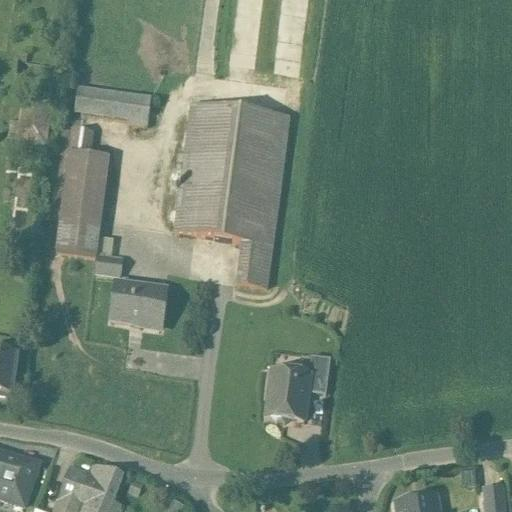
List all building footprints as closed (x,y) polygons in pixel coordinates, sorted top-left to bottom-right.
[(55,70),(18,65),(14,93),(24,95),(17,145),(43,149),(55,70)] [(150,103),(78,93),(75,117),(127,124),(127,129),(147,132),(150,103)] [(292,124),(191,110),(174,237),(243,246),(274,250),(292,124)] [(92,138),(72,135),(69,157),(89,160),(92,138)] [(89,160),(69,157),(56,257),(95,262),(109,163),(89,160)] [(274,250),(243,246),(237,290),(268,294),(274,250)] [(121,266),(97,262),(95,278),(119,281),(121,266)] [(166,296),(115,289),(110,327),(131,330),(131,328),(161,332),(166,296)] [(17,350),(0,348),(0,360),(16,363),(17,350)] [(330,362),(311,359),(308,377),(310,378),(307,396),(325,398),(330,362)] [(0,360),(0,407),(10,409),(10,402),(12,402),(17,363),(16,363),(0,360)] [(308,377),(272,373),(266,420),(272,420),(275,425),(285,426),(289,423),(303,425),(307,396),(310,378),(308,377)] [(26,511),(39,476),(0,463),(0,511),(2,511),(26,511)] [(93,476),(90,485),(70,477),(57,511),(113,511),(123,489),(93,476)] [(503,511),(501,492),(484,494),(485,511),(503,511)] [(438,511),(437,501),(394,508),(394,511),(438,511)]
